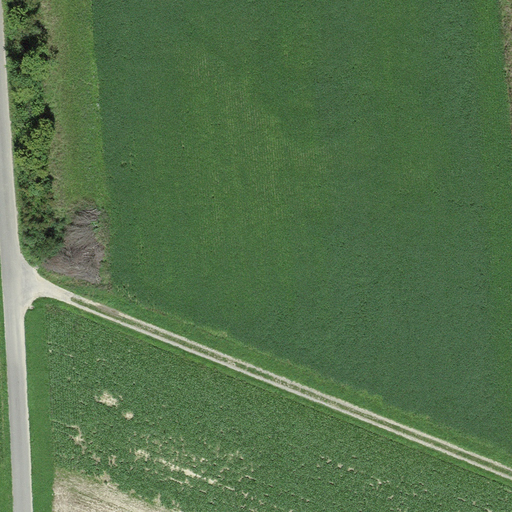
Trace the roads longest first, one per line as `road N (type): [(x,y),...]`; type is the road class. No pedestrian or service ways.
road 1 (track): [(511,473),(27,286)]
road 2 (unclassified): [(3,0),(27,286),(32,511)]
